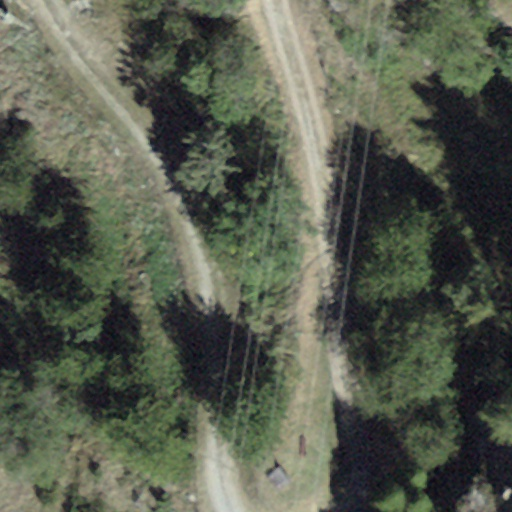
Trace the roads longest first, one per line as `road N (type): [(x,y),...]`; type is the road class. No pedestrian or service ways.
road 1 (track): [(54,0),(85,54),(181,136),(225,274),(214,445),(220,496),(230,511)]
road 2 (track): [(361,511),(387,475),(341,140),(293,0)]
